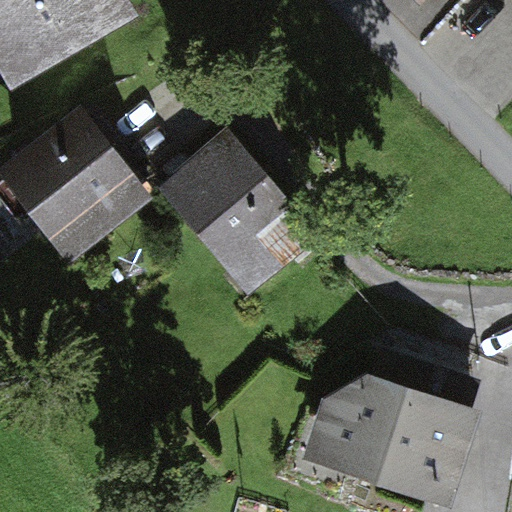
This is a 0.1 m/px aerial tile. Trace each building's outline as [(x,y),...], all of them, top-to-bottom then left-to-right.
[(0,0),(0,23),(22,62),(117,7),(112,0),(0,0)] [(150,187),(137,170),(128,176),(83,118),(0,181),(0,192),(21,220),(45,202),(77,243),(150,187)] [(233,135),(204,159),(236,199),(266,174),(233,135)] [(266,174),(236,199),(204,159),(173,184),(256,280),(312,234),(298,213),(266,174)] [(380,365),(374,384),(368,383),(340,400),(326,443),(440,480),(472,381),(410,361),(406,373),(380,365)]
